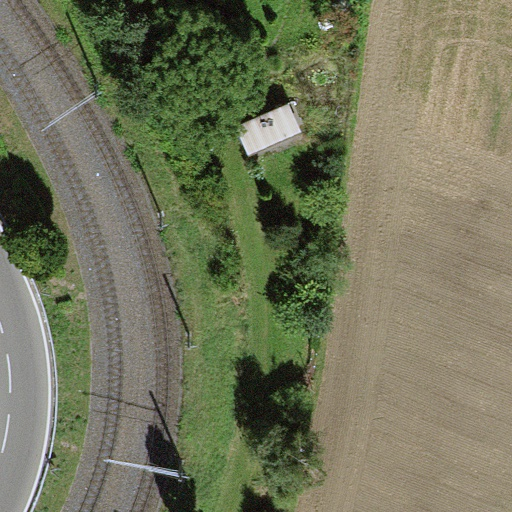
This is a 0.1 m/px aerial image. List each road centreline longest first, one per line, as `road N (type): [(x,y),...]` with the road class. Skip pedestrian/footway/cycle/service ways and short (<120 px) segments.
road 1 (track): [(225,511),(255,408),(260,320),(236,179),(205,97)]
road 2 (primary): [(0,458),(11,391),(0,332)]
